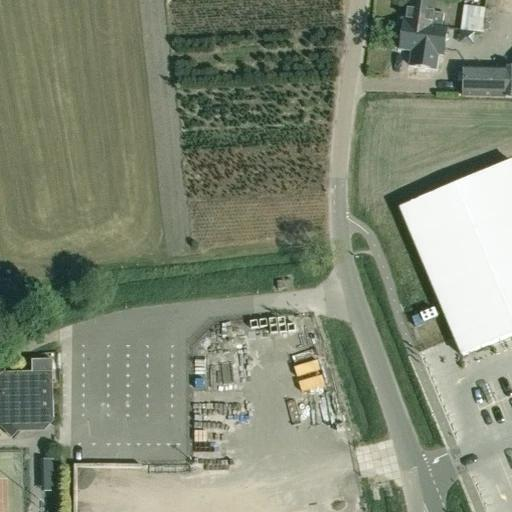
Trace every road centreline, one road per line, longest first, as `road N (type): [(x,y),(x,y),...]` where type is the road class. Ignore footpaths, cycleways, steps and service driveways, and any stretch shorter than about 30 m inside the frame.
road 1 (unclassified): [(353,296),(337,213),(356,0)]
road 2 (unclassified): [(353,296),(127,319)]
road 3 (unclassified): [(413,475),(353,296)]
